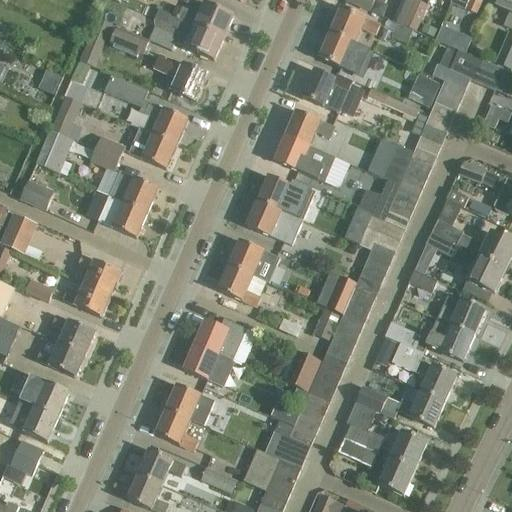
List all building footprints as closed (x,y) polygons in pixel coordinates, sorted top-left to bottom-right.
[(370,13),(376,0),(347,0),(346,3),(370,13)] [(400,0),(390,23),(403,29),(414,2),(408,0),(400,0)] [(476,17),(483,0),(470,0),(465,13),(476,17)] [(511,0),(500,0),(497,9),(510,15),(504,30),(511,33),(511,0)] [(416,34),(428,8),(414,2),(403,29),(416,34)] [(176,8),(171,19),(185,24),(224,42),(234,18),(216,10),(206,6),(201,18),(176,8)] [(342,11),(331,36),(355,47),(362,32),(376,38),(380,28),(342,11)] [(159,13),(154,24),(158,26),(156,30),(177,39),(175,46),(186,51),(196,56),(214,64),(224,42),(185,24),(171,19),(159,13)] [(149,44),(117,31),(117,30),(98,22),(80,64),(94,70),(107,39),(111,40),(107,49),(140,63),(149,44)] [(425,27),(422,35),(433,40),(437,32),(425,27)] [(155,30),(149,44),(171,54),(175,46),(177,39),(156,30),(155,30)] [(511,73),(511,36),(508,35),(494,66),(497,68),(496,70),(504,73),(504,72),(511,75),(511,73)] [(331,36),(320,61),(363,80),(374,55),(355,47),(331,36)] [(447,52),(439,69),(438,69),(433,79),(446,85),(466,94),(470,84),(471,83),(451,74),(460,54),(458,54),(457,57),(447,52)] [(473,86),(483,65),(460,54),(451,74),(471,83),(470,84),(473,86)] [(155,70),(164,74),(178,80),(172,94),(197,105),(208,79),(184,68),(183,70),(159,60),(155,70)] [(484,90),(493,69),(483,65),(473,86),(484,90)] [(494,95),(502,77),(504,73),(496,70),(493,69),(484,90),(494,95)] [(303,100),(321,108),(339,116),(352,85),(337,78),(335,83),(314,74),(303,100)] [(420,77),(409,101),(431,110),(442,87),(420,77)] [(189,123),(170,115),(144,104),(148,94),(113,78),(105,95),(142,111),(140,117),(137,115),(132,128),(178,148),(189,123)] [(446,85),(441,96),(461,105),(466,94),(446,85)] [(64,99),(66,100),(77,104),(81,95),(68,89),(64,99)] [(368,100),(383,107),(415,122),(419,114),(372,93),(368,100)] [(441,96),(436,107),(456,116),(461,105),(441,96)] [(66,100),(51,133),(66,139),(81,106),(77,104),(66,100)] [(436,107),(431,118),(452,127),(456,116),(436,107)] [(297,114),(286,140),(310,150),(317,136),(330,142),(335,131),(297,114)] [(425,132),(427,129),(431,120),(422,116),(416,129),(425,132)] [(431,118),(431,120),(427,129),(447,138),(452,127),(431,118)] [(167,173),(178,148),(132,128),(131,128),(154,138),(147,153),(133,147),(128,156),(167,173)] [(427,129),(425,132),(422,140),(442,149),(447,138),(427,129)] [(66,139),(51,133),(36,167),(58,177),(73,144),(66,141),(66,139)] [(103,139),(97,153),(120,163),(126,150),(103,139)] [(286,140),(275,165),(340,193),(350,168),(310,150),(286,140)] [(422,140),(417,151),(437,160),(442,149),(422,140)] [(417,151),(412,163),(432,171),(437,160),(417,151)] [(91,165),(114,176),(120,163),(97,153),(91,165)] [(398,159),(387,184),(400,189),(403,183),(408,173),(411,164),(398,159)] [(428,181),(432,171),(412,163),(411,164),(408,173),(428,181)] [(482,188),(486,175),(464,167),(459,180),(482,188)] [(7,187),(17,191),(23,176),(13,172),(7,187)] [(428,181),(408,173),(403,183),(423,192),(428,181)] [(121,175),(116,185),(109,200),(148,217),(159,191),(121,175)] [(269,179),(258,204),(282,215),(303,224),(316,195),(294,185),(292,190),(269,179)] [(495,209),(496,211),(510,219),(511,217),(511,183),(509,182),(495,209)] [(419,202),(423,192),(403,183),(400,189),(398,193),(419,202)] [(29,184),(21,203),(47,214),(55,196),(29,184)] [(367,194),(360,210),(369,215),(373,217),(374,217),(372,220),(384,225),(389,214),(394,203),(398,193),(400,189),(387,184),(381,198),(367,194)] [(414,213),(419,202),(398,193),(394,203),(414,213)] [(446,203),(464,211),(469,201),(451,193),(446,203)] [(148,217),(109,200),(99,225),(137,242),(148,217)] [(410,223),(414,213),(394,203),(389,214),(410,223)] [(247,229),(265,237),(292,249),(303,224),(282,215),(258,204),(247,229)] [(405,234),(410,223),(389,214),(384,225),(405,234)] [(37,227),(15,217),(2,247),(38,263),(42,255),(27,249),(37,227)] [(405,234),(384,225),(372,220),(371,219),(366,231),(379,237),(400,246),(405,234)] [(433,236),(457,248),(463,237),(439,224),(433,236)] [(400,246),(379,237),(366,231),(358,249),(371,255),(374,248),(395,257),(400,246)] [(457,248),(433,236),(427,248),(451,261),(457,248)] [(463,238),(457,248),(480,259),(506,272),(511,260),(511,245),(492,236),(485,249),(463,238)] [(240,244),(229,269),(254,280),(269,287),(280,261),(240,244)] [(390,268),(395,257),(374,248),(371,255),(369,259),(390,268)] [(457,248),(451,260),(474,271),(468,283),(477,287),(494,296),(506,272),(480,259),(457,248)] [(0,279),(11,255),(0,250),(0,279)] [(91,274),(86,286),(112,298),(122,276),(82,259),(78,268),(91,274)] [(385,280),(390,268),(369,259),(364,271),(385,280)] [(418,266),(415,274),(416,274),(426,279),(426,278),(429,271),(418,266)] [(229,269),(219,294),(237,302),(257,310),(261,300),(247,295),(254,280),(229,269)] [(380,291),(385,280),(364,271),(359,282),(380,291)] [(432,297),(438,284),(426,279),(416,274),(415,274),(409,287),(432,297)] [(337,294),(351,300),(357,287),(343,280),(337,294)] [(375,302),(380,291),(359,282),(357,287),(354,293),(375,302)] [(50,305),(55,293),(33,284),(28,295),(50,305)] [(0,320),(3,322),(16,292),(0,285),(0,320)] [(64,304),(84,313),(103,321),(112,298),(86,286),(81,298),(68,293),(64,304)] [(375,302),(354,293),(349,305),(370,314),(375,302)] [(486,313),(468,305),(449,297),(443,310),(438,322),(450,328),(450,329),(474,339),(486,313)] [(365,325),(370,314),(349,305),(344,316),(365,325)] [(329,343),(339,320),(324,314),(314,337),(329,343)] [(360,337),(365,325),(344,316),(339,328),(360,337)] [(96,335),(78,327),(57,318),(53,328),(65,334),(60,347),(86,358),(96,335)] [(21,330),(3,322),(0,320),(0,355),(8,359),(21,330)] [(284,322),(279,332),(298,340),(302,330),(284,322)] [(426,348),(445,357),(463,365),(474,339),(450,329),(450,328),(438,322),(437,322),(426,348)] [(206,323),(195,348),(235,366),(243,369),(257,337),(232,326),(229,333),(206,323)] [(390,327),(385,339),(392,342),(401,346),(416,353),(422,339),(391,325),(390,327)] [(355,348),(360,337),(339,328),(334,339),(355,348)] [(350,360),(355,348),(334,339),(329,351),(350,360)] [(391,344),(388,349),(398,353),(401,346),(392,342),(391,344)] [(398,353),(392,367),(420,379),(414,392),(445,406),(457,379),(420,363),(423,357),(416,353),(401,346),(398,353)] [(86,358),(60,347),(54,360),(41,354),(37,363),(76,381),(86,358)] [(195,348),(184,373),(224,391),(235,366),(195,348)] [(345,372),(350,360),(329,351),(324,362),(345,372)] [(285,385),(309,395),(322,366),(298,356),(285,385)] [(340,383),(345,372),(324,362),(319,374),(340,383)] [(335,395),(340,383),(319,374),(314,385),(335,395)] [(28,391),(22,404),(35,410),(59,420),(70,395),(52,387),(33,379),(28,391)] [(330,406),(335,395),(314,385),(309,397),(330,406)] [(167,413),(191,424),(204,429),(215,404),(178,388),(167,413)] [(434,431),(445,406),(414,392),(409,405),(402,402),(400,407),(386,401),(387,400),(363,390),(356,406),(393,422),(397,415),(434,431)] [(325,418),(330,406),(309,397),(303,409),(325,418)] [(5,399),(1,407),(12,412),(16,404),(5,399)] [(16,417),(11,430),(30,438),(48,446),(59,420),(35,410),(22,404),(16,417)] [(278,405),(271,420),(279,424),(294,430),(298,420),(301,415),(278,405)] [(320,430),(325,418),(303,409),(301,415),(298,420),(320,430)] [(156,438),(174,446),(194,455),(198,444),(185,439),(191,424),(167,413),(156,438)] [(315,441),(320,430),(298,420),(294,430),(293,432),(315,441)] [(279,424),(275,434),(290,441),(293,432),(294,430),(279,424)] [(345,441),(378,456),(384,442),(351,428),(345,441)] [(310,453),(315,441),(293,432),(290,441),(288,443),(310,453)] [(390,462),(416,473),(428,446),(402,435),(390,462)] [(378,456),(345,441),(339,456),(371,471),(378,456)] [(305,464),(310,453),(288,443),(283,455),(305,464)] [(12,469),(15,471),(33,479),(44,454),(23,445),(12,469)] [(139,478),(163,489),(169,475),(181,480),(186,469),(150,453),(139,478)] [(266,494),(279,464),(257,455),(244,484),(266,494)] [(300,476),(305,464),(283,455),(278,467),(300,476)] [(404,500),(416,473),(390,462),(378,488),(404,500)] [(295,487),(300,476),(278,467),(273,478),(295,487)] [(232,497),(237,485),(207,472),(202,484),(232,497)] [(128,503),(146,511),(147,511),(167,511),(169,508),(157,502),(163,489),(139,478),(128,503)] [(290,499),(295,487),(273,478),(268,490),(290,499)] [(284,511),(290,499),(268,490),(263,501),(284,511)] [(349,511),(321,499),(315,511),(349,511)] [(283,511),(284,511),(263,501),(258,511),(283,511)]
